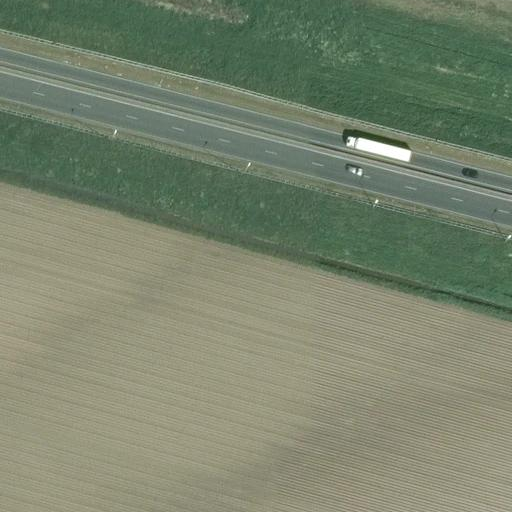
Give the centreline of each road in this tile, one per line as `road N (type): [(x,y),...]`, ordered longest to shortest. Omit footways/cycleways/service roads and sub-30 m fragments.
road 1 (trunk): [(511,185),(0,56)]
road 2 (trunk): [(0,84),(511,213)]
